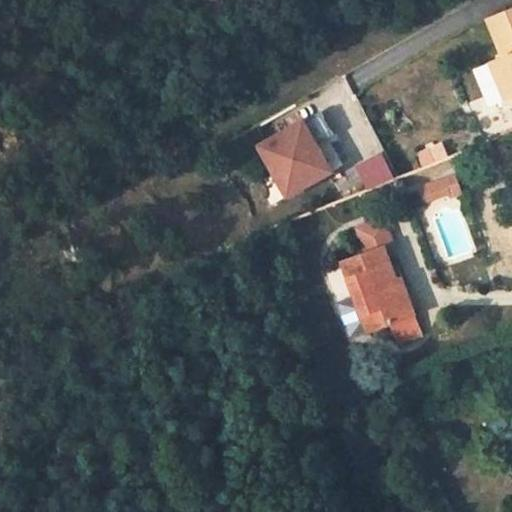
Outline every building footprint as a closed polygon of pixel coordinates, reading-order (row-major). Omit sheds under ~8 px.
[(503,56),(497,59),(511,95),(511,8),(488,18),(503,56)] [(511,95),(497,59),(489,62),(505,102),(511,99),(511,95)] [(319,116),(250,160),(281,208),(334,174),(317,148),(327,142),(333,138),(319,116)] [(344,168),(327,142),(317,148),(334,174),(344,168)] [(418,152),(424,167),(451,158),(445,142),(418,152)] [(456,174),(447,178),(453,194),(463,191),(456,174)] [(383,221),(351,233),(361,257),(386,248),(392,245),(383,221)] [(361,257),(345,263),(369,332),(389,325),(405,319),(392,282),(397,280),(386,248),(361,257)] [(397,280),(392,282),(405,319),(415,315),(402,279),(397,280)] [(405,319),(389,325),(396,344),(422,335),(415,315),(405,319)]
